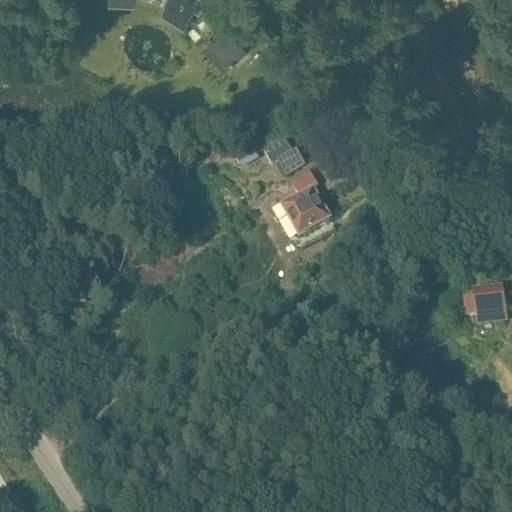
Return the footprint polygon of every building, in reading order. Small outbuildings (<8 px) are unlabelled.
[(107,0),(107,4),(108,4),(109,1),(132,3),(133,0),(166,0),(162,14),(182,27),(181,29),(182,29),(193,13),(196,15),(202,6),(204,7),(205,6),(195,0),(107,0)] [(367,14),(342,32),(371,73),(396,55),(367,14)] [(229,15),(221,22),(227,30),(233,37),(242,30),(229,15)] [(233,37),(227,30),(207,47),(224,68),(245,51),(233,37)] [(511,72),(495,36),(468,49),(486,87),(511,74),(511,72)] [(457,41),(445,47),(451,58),(463,52),(457,41)] [(511,127),(505,131),(496,137),(503,151),(511,145),(511,127)] [(285,143),(265,154),(272,166),(292,155),(285,143)] [(299,198),(284,206),(302,237),(331,221),(315,192),(320,190),(310,173),(291,184),(299,198)] [(501,288),(474,292),(477,316),(478,325),(505,321),(504,312),(501,288)]
